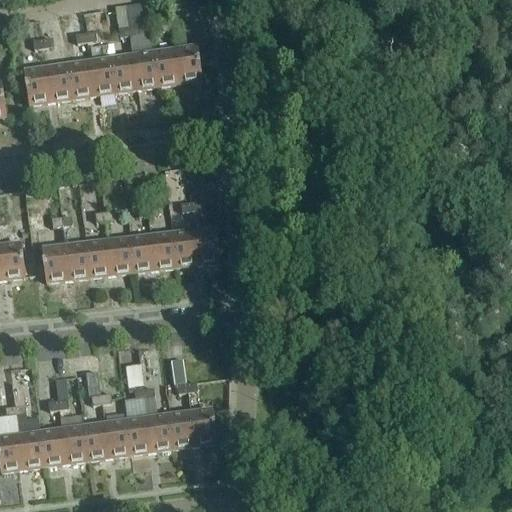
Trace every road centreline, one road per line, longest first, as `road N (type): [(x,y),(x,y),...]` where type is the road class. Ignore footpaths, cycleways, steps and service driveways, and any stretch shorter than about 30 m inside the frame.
road 1 (residential): [(0,346),(246,317)]
road 2 (residential): [(174,511),(230,501),(243,483),(246,317)]
road 3 (residential): [(234,141),(0,174)]
road 4 (residential): [(246,317),(234,141)]
road 5 (residential): [(234,141),(221,0)]
